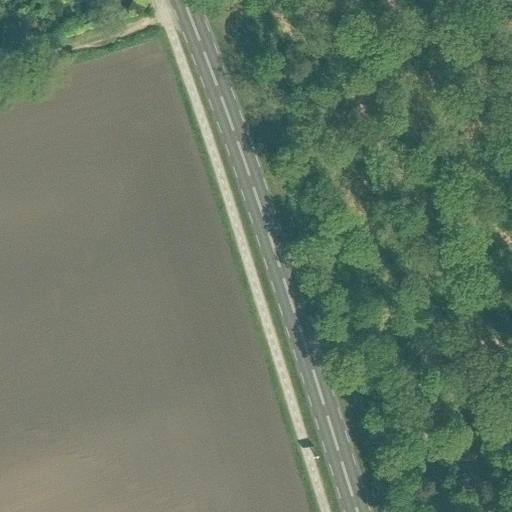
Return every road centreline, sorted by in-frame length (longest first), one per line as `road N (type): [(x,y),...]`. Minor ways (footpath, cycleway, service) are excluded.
road 1 (primary): [(354,511),(185,0)]
road 2 (track): [(187,4),(0,69)]
